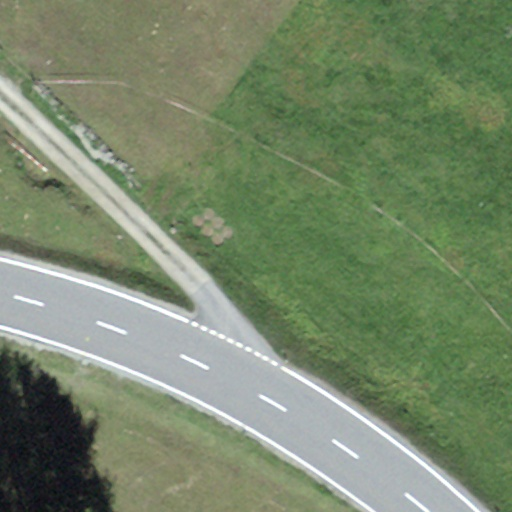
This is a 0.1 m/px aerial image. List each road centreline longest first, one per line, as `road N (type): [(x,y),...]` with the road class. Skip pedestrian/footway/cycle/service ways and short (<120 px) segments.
road 1 (primary): [(429,511),(277,403),(124,331),(0,292)]
road 2 (track): [(0,94),(208,286),(277,403)]
